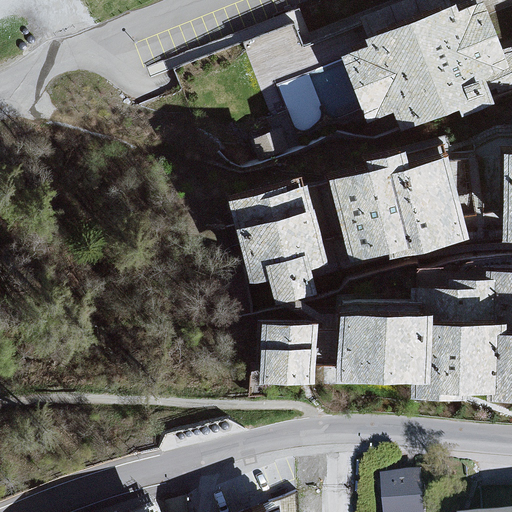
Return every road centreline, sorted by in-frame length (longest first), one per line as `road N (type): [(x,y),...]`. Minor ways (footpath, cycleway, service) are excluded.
road 1 (unclassified): [(511,439),(323,430),(174,464)]
road 2 (unclassified): [(174,464),(27,511)]
